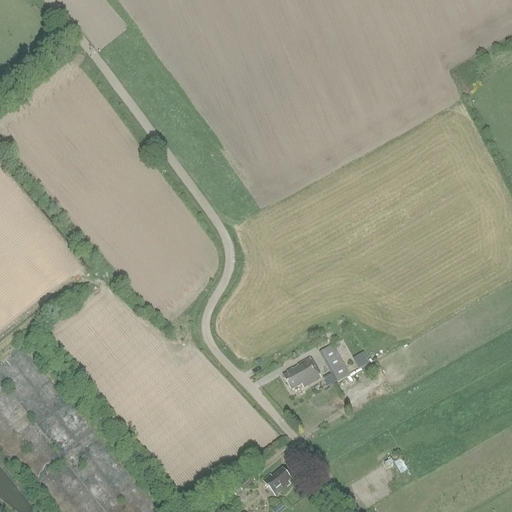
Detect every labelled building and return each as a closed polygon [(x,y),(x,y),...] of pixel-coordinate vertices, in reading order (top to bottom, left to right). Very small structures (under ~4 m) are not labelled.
[(331,374),(325,378),(330,386),(337,382),(338,383),(350,376),(333,346),(319,354),(331,374)] [(363,352),(355,358),(361,368),(370,362),(363,352)] [(304,389),(321,380),(310,359),(298,366),(298,367),(287,373),(288,376),(284,378),(291,392),(302,386),(304,389)] [(377,363),(371,367),(374,373),(381,369),(377,363)] [(402,457),(395,461),(401,474),(408,470),(402,457)] [(289,483),(292,481),(282,469),(272,478),(270,475),(263,482),(276,498),(291,486),(289,483)] [(236,497),(255,481),(250,475),(232,492),(236,497)] [(216,504),(221,499),(217,496),(212,501),(216,504)]
